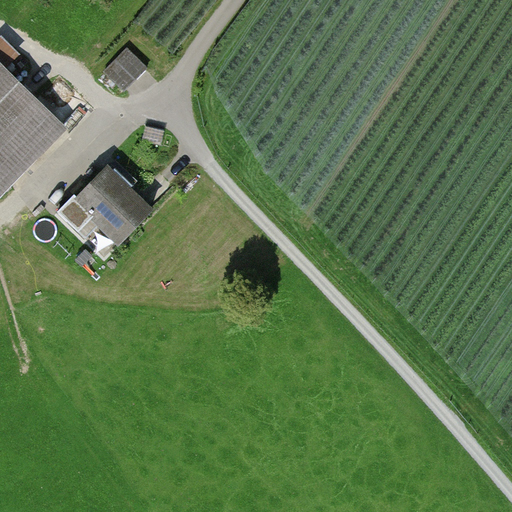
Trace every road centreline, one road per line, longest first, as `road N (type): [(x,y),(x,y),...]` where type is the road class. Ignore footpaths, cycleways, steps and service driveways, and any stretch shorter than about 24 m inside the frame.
road 1 (track): [(511,492),(211,167),(183,124),(178,91),(187,64),(238,0)]
road 2 (track): [(178,91),(122,116),(0,223)]
road 3 (track): [(0,28),(122,116)]
